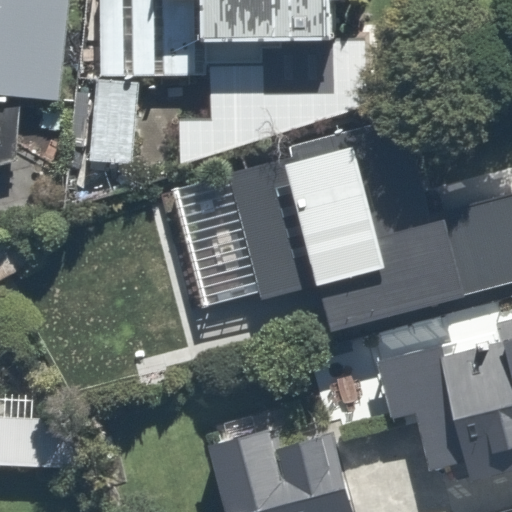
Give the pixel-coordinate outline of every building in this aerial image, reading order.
[(81,120),(91,0),(0,0),(0,164),(26,155),(14,114),(81,120)] [(381,0),(196,0),(194,29),(237,32),(234,72),(358,72),(360,37),(379,38),(381,0)] [(511,223),(470,235),(443,135),(302,173),(351,352),(511,307),(511,223)] [(511,339),(390,371),(408,440),(427,436),(443,500),(511,482),(511,339)] [(375,511),(351,427),(289,445),(279,409),(214,428),(238,511),(375,511)] [(77,420),(0,410),(0,483),(67,492),(77,420)]
